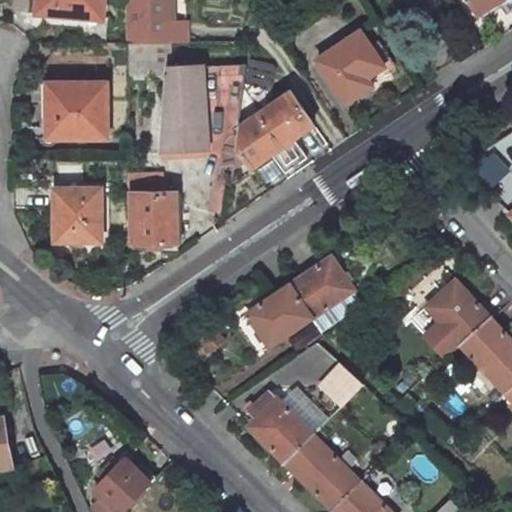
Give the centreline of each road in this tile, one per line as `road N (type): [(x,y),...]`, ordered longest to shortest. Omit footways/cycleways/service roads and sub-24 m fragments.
road 1 (residential): [(102,348),(408,137)]
road 2 (residential): [(102,348),(266,511)]
road 3 (residential): [(85,511),(12,316)]
road 4 (residential): [(408,137),(511,263)]
road 5 (residential): [(408,137),(511,65)]
